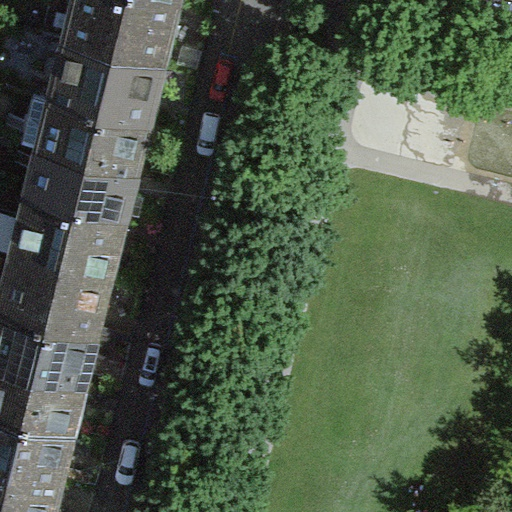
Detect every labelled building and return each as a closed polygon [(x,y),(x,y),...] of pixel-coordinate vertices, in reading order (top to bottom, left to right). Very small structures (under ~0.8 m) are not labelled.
[(71,0),(82,2),(74,35),(165,57),(168,43),(174,21),(168,19),(173,0),(71,0)] [(511,37),(497,34),(487,73),(511,78),(511,37)] [(66,68),(53,65),(47,91),(145,116),(148,103),(150,93),(156,94),(165,57),(74,35),(66,68)] [(28,109),(39,121),(35,139),(48,142),(133,163),(136,151),(145,116),(47,91),(34,88),(28,109)] [(133,163),(48,142),(36,190),(121,211),(124,199),(133,163)] [(36,190),(23,187),(9,246),(112,271),(116,257),(121,235),(116,234),(121,211),(36,190)] [(112,271),(9,246),(0,280),(0,306),(92,329),(95,317),(98,306),(103,307),(112,271)] [(0,356),(80,377),(83,365),(92,329),(0,306),(0,356)] [(80,377),(0,356),(0,407),(68,424),(71,413),(80,377)] [(0,407),(0,457),(57,472),(59,461),(68,424),(0,407)] [(0,508),(15,511),(46,511),(48,507),(57,472),(0,457),(0,508)]
